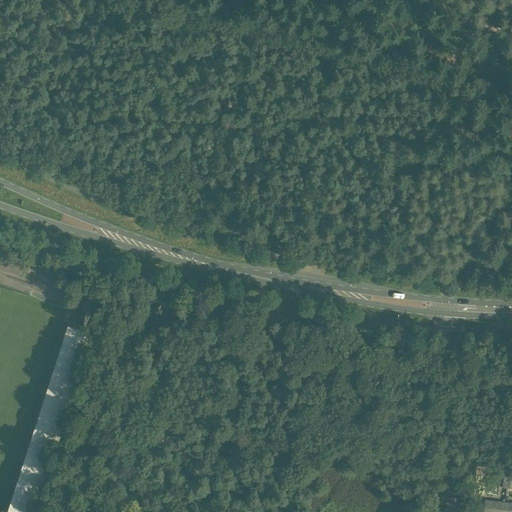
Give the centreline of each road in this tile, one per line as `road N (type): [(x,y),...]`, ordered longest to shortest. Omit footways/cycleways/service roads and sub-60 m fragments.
road 1 (primary): [(441,306),(342,293),(164,251)]
road 2 (unclassified): [(441,306),(451,511)]
road 3 (unclassified): [(120,511),(123,448),(141,438),(178,450),(232,511)]
road 4 (primary): [(164,251),(0,181)]
road 5 (primary): [(0,204),(164,251)]
